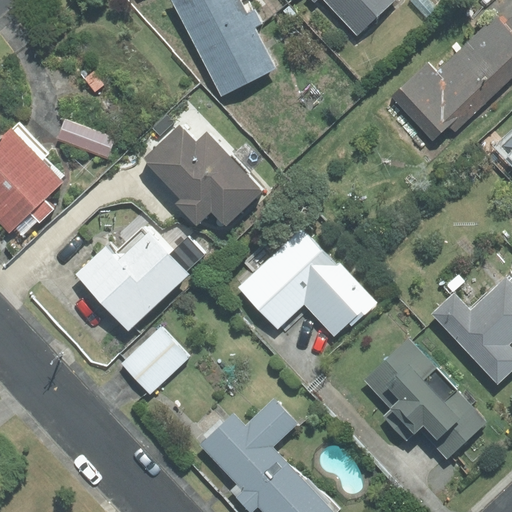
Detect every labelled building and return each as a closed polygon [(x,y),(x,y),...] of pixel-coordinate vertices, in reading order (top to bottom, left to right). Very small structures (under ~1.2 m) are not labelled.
[(173,0),(222,95),(275,68),(255,28),(263,24),(255,9),(254,10),(248,0),(173,0)] [(323,0),(357,36),(395,0),(323,0)] [(455,131),(511,77),(511,17),(506,23),(498,15),(438,72),(429,62),(392,97),(433,140),(449,125),(455,131)] [(281,84),(259,104),(289,138),(312,118),(281,84)] [(115,137),(65,119),(57,139),(108,157),(115,137)] [(52,154),(20,121),(0,140),(0,222),(9,231),(14,226),(23,235),(38,220),(40,222),(53,209),(45,200),(68,178),(48,158),(52,154)] [(178,204),(196,224),(211,210),(226,226),(264,190),(207,131),(196,141),(180,124),(144,158),(183,199),(178,204)] [(511,131),(495,148),(511,165),(511,131)] [(188,237),(169,255),(142,226),(118,249),(111,241),(76,273),(130,330),(189,274),(186,271),(205,254),(188,237)] [(336,266),(302,229),(239,287),(277,329),(304,304),(334,336),(349,323),(351,326),(376,303),(340,263),(336,266)] [(454,293),(432,314),(498,383),(511,369),(511,277),(509,280),(505,277),(470,310),(454,293)] [(190,356),(162,326),(122,364),(150,394),(190,356)] [(488,423),(410,339),(365,380),(392,409),(384,416),(407,440),(418,429),(447,460),(488,423)] [(201,445),(238,483),(231,490),(252,511),(259,505),(265,511),(336,511),(340,509),(308,475),(305,478),(275,447),(300,423),(275,398),(245,427),(233,415),(201,445)]
